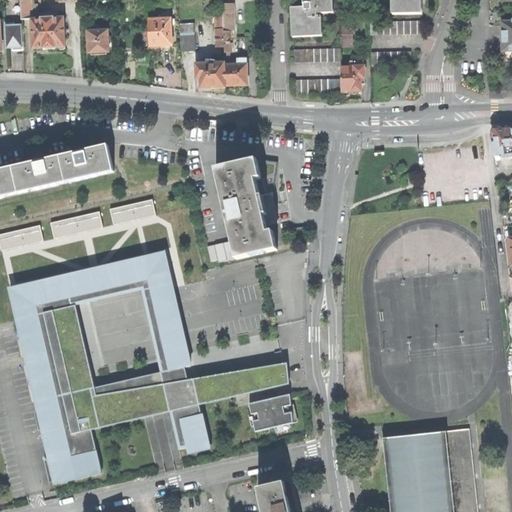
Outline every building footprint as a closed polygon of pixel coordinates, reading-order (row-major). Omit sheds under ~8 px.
[(20,0),(21,2),(22,20),(32,20),(31,5),(34,5),(34,0),(20,0)] [(293,24),(294,38),(323,37),(322,18),(315,18),(314,14),(335,14),(334,3),(319,4),(318,0),(304,0),(305,5),(306,5),(306,8),(292,9),(293,24)] [(392,0),(392,15),(422,14),(422,0),(392,0)] [(223,4),(223,7),(224,15),(231,14),(231,13),(234,13),(234,4),(223,4)] [(224,15),(224,24),(234,24),(233,15),(224,15)] [(32,20),(33,49),(43,49),(43,50),(49,49),(56,49),(55,48),(59,48),(59,49),(60,51),(65,50),(66,49),(64,18),(32,20)] [(149,20),(150,46),(151,46),(160,45),(164,45),(172,45),(171,26),(172,26),(172,19),(171,19),(161,19),(149,20)] [(502,37),(502,51),(504,51),(511,51),(511,20),(511,22),(502,22),(502,37)] [(370,22),(371,35),(424,34),(424,21),(370,22)] [(179,23),(179,32),(195,31),(195,23),(179,23)] [(341,24),(341,41),(353,40),(352,23),(341,24)] [(6,24),(7,46),(13,46),(13,48),(13,51),(18,51),(23,51),(22,26),(15,27),(15,24),(6,24)] [(88,27),(89,54),(98,53),(109,53),(108,32),(96,32),(96,27),(88,27)] [(224,32),(224,30),(216,30),(217,47),(224,47),(224,32)] [(181,37),(181,51),(196,51),(196,36),(181,37)] [(295,50),(295,63),(342,62),(342,49),(295,50)] [(511,51),(504,51),(504,60),(503,60),(503,61),(508,61),(508,62),(510,62),(510,60),(511,60),(511,51)] [(371,52),(371,65),(411,65),(411,52),(371,52)] [(236,65),(225,65),(226,86),(235,86),(247,86),(246,59),(236,59),(236,65)] [(200,80),(200,89),(211,88),(224,88),(224,86),(226,86),(225,65),(225,63),(216,64),(216,61),(213,61),(213,64),(196,64),(197,80),(200,80)] [(355,62),(351,73),(360,73),(364,62),(355,62)] [(342,67),(342,80),(343,92),(362,92),(362,84),(366,84),(365,66),(360,73),(351,73),(342,67)] [(296,81),(296,94),(343,93),(343,92),(342,80),(296,81)] [(492,133),(495,157),(501,156),(511,154),(511,128),(496,129),(492,133)] [(76,154),(61,157),(67,183),(115,172),(109,146),(87,151),(76,154)] [(67,183),(61,157),(41,161),(29,164),(10,169),(16,195),(67,183)] [(237,257),(237,259),(278,250),(274,232),(268,233),(264,215),(268,215),(264,196),(260,197),(256,179),(262,178),(258,160),(217,169),(237,257)] [(0,198),(16,195),(10,169),(0,170),(0,198)] [(109,209),(113,225),(156,215),(152,198),(109,209)] [(53,238),(103,227),(99,211),(49,222),(53,238)] [(39,225),(0,233),(0,247),(1,251),(43,241),(39,225)] [(173,286),(165,253),(10,288),(18,321),(55,482),(102,471),(92,432),(144,420),(170,414),(178,450),(189,447),(191,455),(213,450),(205,416),(202,416),(199,407),(248,396),(292,386),(291,364),(189,381),(186,367),(191,366),(173,286)] [(250,401),(256,429),(294,421),(291,392),(250,401)] [(478,511),(470,430),(447,432),(455,511),(478,511)] [(455,511),(447,432),(391,438),(384,439),(391,511),(455,511)] [(283,483),(257,489),(262,511),(290,511),(289,505),(283,483)]
